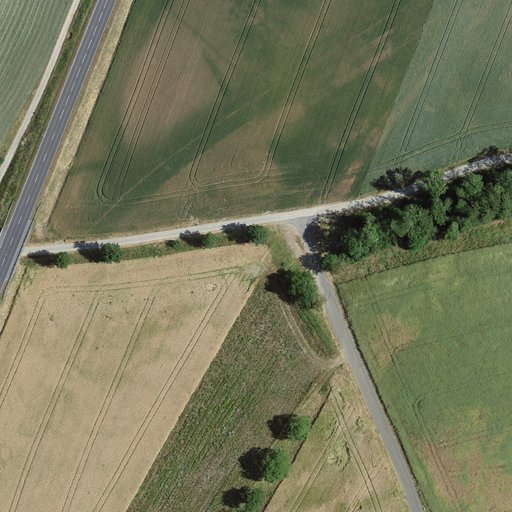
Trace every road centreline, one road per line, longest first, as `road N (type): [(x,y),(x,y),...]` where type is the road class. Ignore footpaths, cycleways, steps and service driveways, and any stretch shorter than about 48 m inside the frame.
road 1 (unclassified): [(416,511),(302,214)]
road 2 (track): [(302,214),(0,253)]
road 3 (secondary): [(107,0),(0,270)]
road 4 (track): [(77,0),(0,175)]
